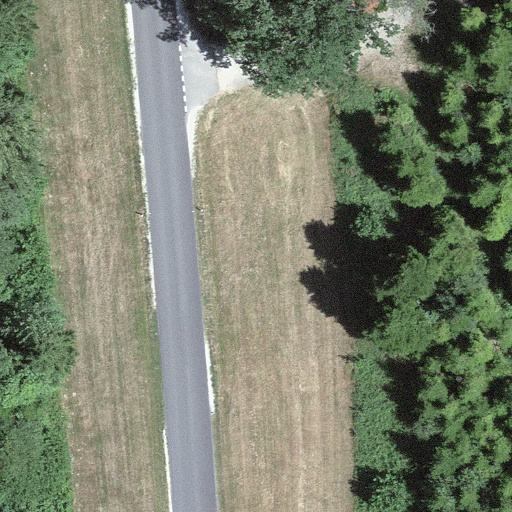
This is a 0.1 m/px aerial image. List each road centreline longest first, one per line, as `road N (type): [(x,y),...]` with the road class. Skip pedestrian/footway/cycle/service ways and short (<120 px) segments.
road 1 (tertiary): [(152,0),(194,511)]
road 2 (track): [(159,81),(359,45),(380,34),(408,0)]
